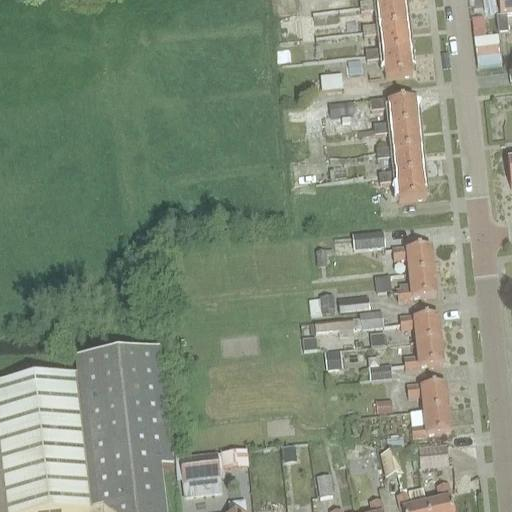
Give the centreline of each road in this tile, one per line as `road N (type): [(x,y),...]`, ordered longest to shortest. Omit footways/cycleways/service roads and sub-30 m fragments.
road 1 (residential): [(508,511),(480,243)]
road 2 (residential): [(480,243),(450,0)]
